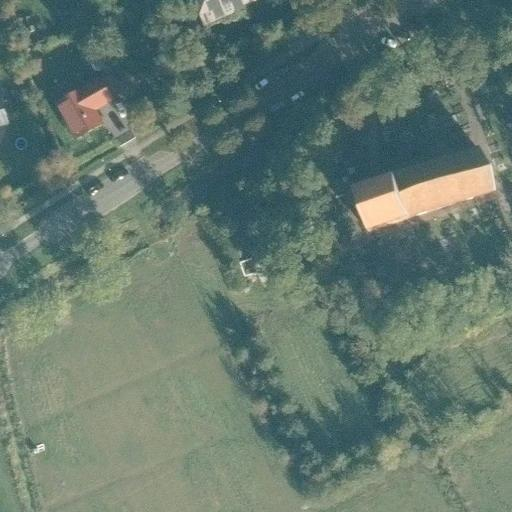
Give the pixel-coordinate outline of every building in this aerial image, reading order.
[(255,0),(193,0),(207,27),(257,3),(255,0)] [(80,90),(56,105),(79,141),(103,126),(80,90)] [(0,113),(11,111),(8,95),(0,97),(0,113)] [(479,148),(392,177),(407,222),(494,193),(479,148)] [(350,190),(365,235),(407,222),(392,177),(350,190)]
